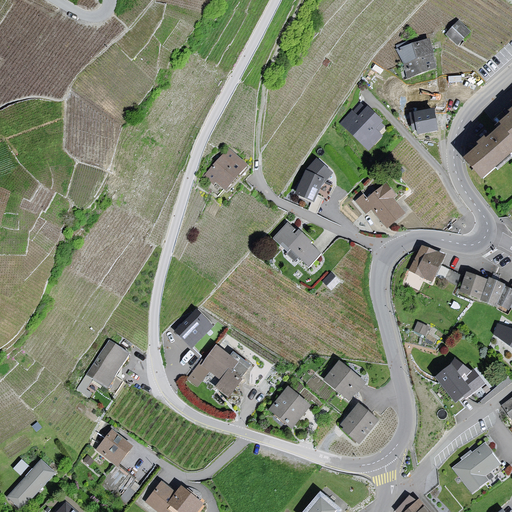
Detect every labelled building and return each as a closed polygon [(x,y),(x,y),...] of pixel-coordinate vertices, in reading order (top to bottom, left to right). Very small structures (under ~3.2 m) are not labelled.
[(458,21),(447,33),(458,43),(470,31),(458,21)] [(404,43),(397,45),(407,78),(438,68),(435,59),(431,46),(429,39),(411,45),(410,41),(404,43)] [(327,59),(322,64),(327,68),(331,62),(327,59)] [(366,108),(362,104),(355,111),(354,110),(342,123),(369,148),(381,135),(377,131),(382,126),(379,123),(382,120),(368,107),(366,108)] [(419,134),(437,131),(433,110),(414,113),(419,134)] [(504,130),(511,139),(511,114),(511,115),(511,118),(499,129),(501,132),(504,130)] [(469,161),(485,179),(511,156),(511,139),(504,130),(501,132),(489,143),(486,140),(480,145),(483,149),(469,161)] [(247,164),(229,149),(206,175),(215,183),(218,179),(226,187),(247,164)] [(307,171),(297,193),(313,200),(323,181),(332,172),(317,159),(307,171)] [(396,195),(386,183),(367,199),(363,195),(356,201),(366,212),(372,207),(388,226),(404,212),(392,198),(396,195)] [(287,223),(274,238),(289,251),(287,254),(295,261),(299,256),(309,265),(320,253),(309,243),(311,241),(300,231),(296,235),(291,231),(294,228),(287,223)] [(443,255),(423,245),(411,270),(431,279),(443,255)] [(339,280),(332,273),(324,281),(331,288),(339,280)] [(461,291),(480,298),(487,280),(467,273),(461,291)] [(504,284),(490,278),(482,299),(496,305),(497,303),(508,308),(511,299),(511,289),(504,285),(504,284)] [(198,311),(177,332),(192,346),(212,325),(198,311)] [(429,326),(418,322),(415,330),(425,334),(429,326)] [(511,329),(498,325),(495,333),(511,345),(511,329)] [(128,353),(110,341),(88,375),(107,386),(128,353)] [(202,360),(188,378),(198,385),(209,371),(221,379),(216,387),(228,397),(242,378),(240,377),(250,364),(233,352),(230,356),(217,345),(204,362),(202,360)] [(470,372),(455,359),(451,364),(437,376),(456,400),(464,394),(467,397),(484,382),(474,370),(470,372)] [(365,382),(340,362),(325,379),(349,399),(355,391),(356,392),(365,382)] [(309,404),(290,388),(271,411),(291,426),(309,404)] [(511,398),(503,405),(511,417),(511,398)] [(378,419),(359,404),(342,424),(346,427),(343,430),(359,442),(378,419)] [(112,430),(98,448),(118,463),(131,445),(112,430)] [(485,444),(454,467),(473,492),(488,480),(484,475),(499,463),(485,444)] [(41,461),(9,496),(21,508),(54,472),(41,461)] [(195,511),(203,503),(182,487),(177,493),(162,482),(156,489),(146,502),(159,511),(162,511),(169,504),(180,511),(195,511)] [(321,493),(304,511),(337,511),(340,509),(321,493)] [(412,495),(395,511),(429,511),(419,500),(418,501),(412,495)]
